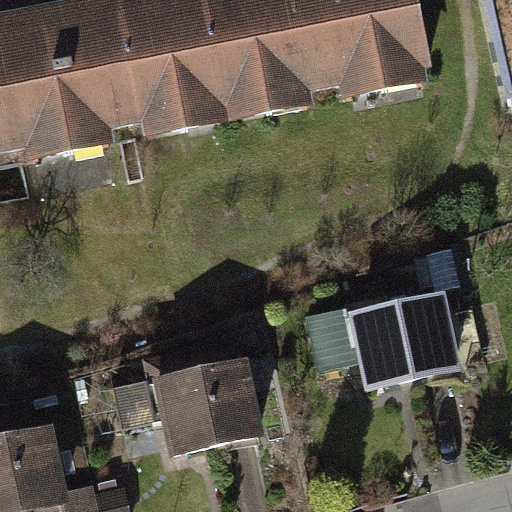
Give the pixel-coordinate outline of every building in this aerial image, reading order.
[(112,0),(0,21),(0,162),(28,157),(30,168),(112,152),(109,139),(144,132),(146,146),(313,113),(311,100),(343,94),(346,108),(429,91),(426,78),(433,77),(417,0),(112,0)] [(511,0),(489,0),(483,2),(509,119),(511,118),(511,0)] [(364,381),(370,408),(464,388),(448,312),(354,331),(352,323),(314,331),(326,389),(364,381)] [(168,439),(175,473),(269,453),(253,376),(119,404),(128,447),(168,439)] [(0,511),(101,511),(100,505),(99,498),(72,504),(58,439),(41,442),(34,410),(0,416),(0,511)] [(100,505),(101,511),(133,511),(130,498),(100,505)]
